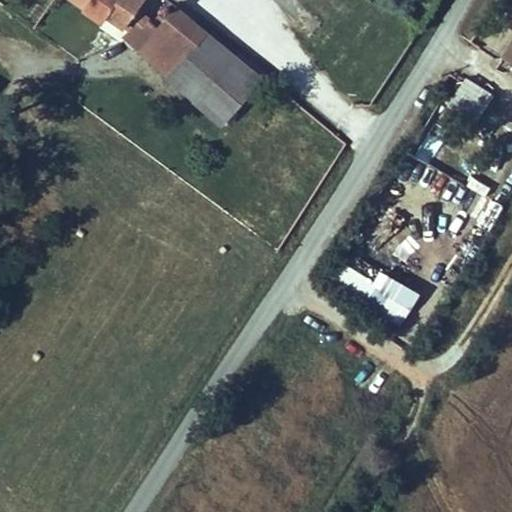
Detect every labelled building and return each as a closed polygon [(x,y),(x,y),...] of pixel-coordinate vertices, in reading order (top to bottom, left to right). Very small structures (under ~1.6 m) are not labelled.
[(78,0),(105,19),(109,13),(118,0),(78,0)] [(118,0),(109,13),(126,25),(143,0),(118,0)] [(140,48),(167,72),(204,29),(177,6),(159,26),(140,48)] [(140,48),(159,26),(143,13),(124,33),(140,48)] [(204,29),(167,72),(222,124),(263,75),(204,29)] [(462,173),(470,157),(439,141),(431,157),(462,173)] [(489,188),(493,167),(480,164),(477,186),(489,188)] [(472,263),(480,245),(468,240),(460,258),(472,263)] [(357,247),(350,258),(379,276),(386,266),(357,247)] [(350,258),(344,254),(331,274),(403,319),(416,299),(379,276),(350,258)]
